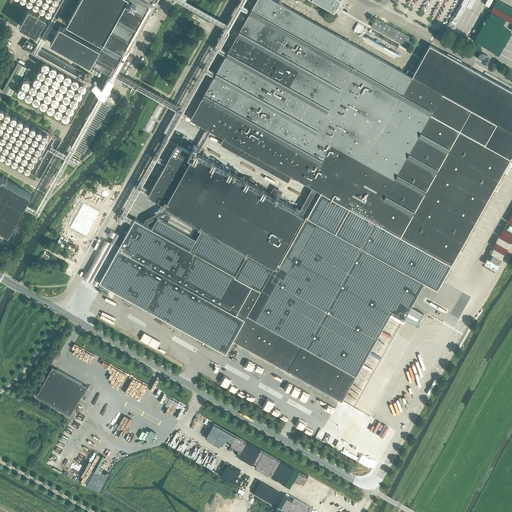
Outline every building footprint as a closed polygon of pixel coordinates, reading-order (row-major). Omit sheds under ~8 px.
[(22,0),(57,19),(68,0),(22,0)] [(60,25),(51,42),(91,65),(92,63),(109,73),(114,65),(121,68),(119,70),(120,71),(124,73),(134,56),(129,53),(158,0),(79,0),(67,23),(99,41),(97,45),(60,25)] [(142,223),(135,218),(120,245),(118,248),(119,249),(100,282),(226,352),(230,345),(233,340),(287,370),(342,401),(356,376),(362,365),(391,313),(404,320),(404,319),(416,326),(423,314),(411,307),(425,282),(438,289),(452,264),(511,158),(511,155),(511,89),(465,62),(429,42),(421,57),(411,75),(276,0),(256,0),(190,119),(208,129),(211,130),(223,137),(292,175),(312,187),(316,189),(321,192),(308,216),(307,215),(290,245),(287,243),(303,213),(299,211),(198,154),(201,148),(198,147),(194,144),(193,144),(193,145),(190,150),(177,143),(158,177),(148,194),(165,204),(168,205),(204,225),(202,229),(200,230),(194,227),(190,235),(168,222),(157,217),(151,228),(146,225),(142,223)] [(317,0),(320,2),(321,1),(335,9),(339,0),(317,0)] [(48,15),(31,5),(20,25),(37,35),(48,15)] [(407,46),(412,38),(399,30),(376,18),(371,26),(378,30),(407,46)] [(71,123),(94,81),(84,76),(86,73),(27,40),(23,47),(45,60),(32,82),(25,78),(16,93),(71,123)] [(11,95),(27,68),(18,63),(3,91),(11,95)] [(0,154),(40,177),(62,139),(0,105),(0,154)] [(106,128),(111,121),(106,118),(101,125),(106,128)] [(0,176),(0,227),(10,233),(32,194),(0,176)] [(85,203),(71,228),(88,238),(102,212),(85,203)] [(46,263),(50,256),(44,253),(40,259),(46,263)] [(464,295),(455,311),(461,314),(469,301),(471,302),(472,299),(464,295)] [(53,366),(36,396),(70,415),(87,385),(53,366)]
